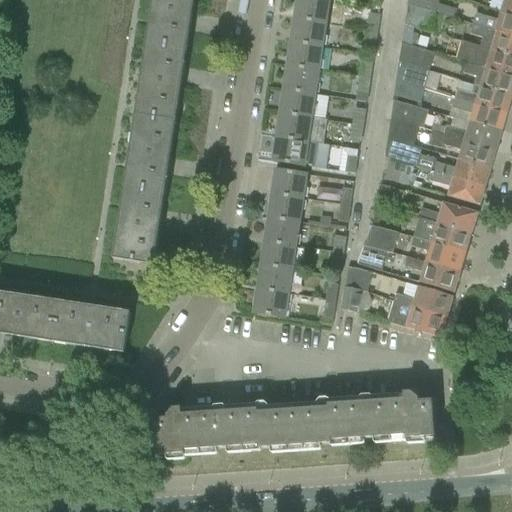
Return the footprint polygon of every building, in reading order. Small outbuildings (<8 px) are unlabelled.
[(153,0),(150,21),(146,46),(186,52),(191,15),(193,0),(153,0)] [(318,0),(297,0),(294,20),(324,25),(328,1),(318,0)] [(408,0),(407,6),(435,15),(453,21),(456,11),(438,6),(439,0),(408,0)] [(511,0),(491,0),(489,9),(501,12),(511,15),(511,0)] [(407,6),(404,26),(414,29),(429,34),(435,15),(407,6)] [(476,15),(472,26),(511,37),(511,15),(501,12),(498,22),(476,15)] [(369,15),(366,32),(376,33),(377,31),(379,16),(369,15)] [(294,20),(290,44),(321,49),(324,25),(294,20)] [(414,29),(404,26),(402,44),(411,47),(414,29)] [(511,37),(472,26),(469,36),(482,39),(480,48),(511,57),(511,37)] [(376,33),(366,32),(364,47),(374,49),(376,33)] [(462,43),(456,61),(465,63),(511,77),(511,57),(480,48),(462,43)] [(290,44),(287,68),(317,72),(321,49),(290,44)] [(402,44),(399,63),(429,72),(435,54),(411,47),(402,44)] [(146,46),(136,117),(175,123),(180,89),(186,52),(146,46)] [(362,62),(359,79),(369,80),(372,64),(362,62)] [(399,63),(396,82),(424,90),(429,72),(399,63)] [(462,72),(461,75),(476,79),(474,86),(511,97),(511,77),(465,63),(462,72)] [(287,68),(283,91),(313,96),(317,72),(287,68)] [(441,76),(429,72),(424,90),(435,94),(441,76)] [(369,80),(359,79),(357,95),(367,97),(369,80)] [(424,90),(396,82),(394,96),(420,104),(424,90)] [(457,90),(454,100),(507,116),(511,97),(474,86),(460,82),(458,90),(457,90)] [(283,91),(279,115),(310,120),(319,121),(325,122),(328,98),(313,96),(283,91)] [(454,100),(451,108),(472,115),(470,124),(501,134),(507,116),(454,100)] [(393,102),(390,120),(418,128),(423,129),(428,112),(393,102)] [(355,109),(352,126),(362,128),(365,110),(355,109)] [(279,115),(276,138),(306,143),(316,144),(321,145),(325,122),(319,121),(310,120),(279,115)] [(136,117),(125,188),(165,194),(170,160),(175,123),(136,117)] [(418,128),(390,120),(387,141),(412,148),(418,128)] [(444,135),(443,136),(496,151),(501,134),(470,124),(467,133),(446,127),(444,135)] [(362,128),(352,126),(350,142),(360,144),(362,128)] [(429,143),(428,147),(441,151),(443,146),(462,152),(460,160),(491,169),(496,151),(443,136),(444,135),(432,132),(429,143)] [(276,138),(272,162),(292,165),(303,167),(312,168),(325,170),(329,147),(316,145),(316,144),(306,143),(276,138)] [(387,141),(384,160),(390,161),(390,160),(414,167),(414,168),(416,169),(420,156),(422,150),(421,150),(412,148),(387,141)] [(433,172),(436,163),(436,161),(420,156),(416,169),(433,172)] [(345,173),(355,175),(357,158),(348,157),(345,173)] [(390,161),(385,178),(408,185),(414,168),(414,167),(390,160),(390,161)] [(436,163),(433,172),(485,188),(491,169),(460,160),(457,170),(436,163)] [(275,171),(272,195),(302,199),(304,190),(306,175),(295,174),(275,171)] [(430,182),(451,188),(448,197),(480,207),(485,188),(433,172),(430,182)] [(380,186),(377,206),(389,207),(390,208),(395,190),(393,190),(380,186)] [(165,194),(125,188),(114,260),(154,266),(159,230),(165,194)] [(343,190),(340,205),(350,207),(353,191),(343,190)] [(390,208),(389,210),(399,213),(404,193),(395,190),(390,208)] [(272,195),(268,219),(299,223),(302,199),(272,195)] [(421,210),(418,219),(437,225),(471,235),(477,214),(444,204),(441,216),(421,210)] [(350,207),(340,205),(338,222),(348,224),(350,207)] [(268,219),(264,242),(295,247),(299,223),(268,219)] [(418,219),(413,239),(466,254),(471,235),(437,225),(418,219)] [(372,228),(365,246),(393,254),(399,235),(372,228)] [(335,237),(333,252),(343,254),(346,238),(335,237)] [(411,245),(410,248),(428,254),(425,264),(460,274),(466,254),(413,239),(411,245)] [(264,242),(261,266),(291,271),(295,247),(264,242)] [(365,246),(357,266),(382,273),(388,253),(365,246)] [(343,254),(333,252),(331,270),(341,271),(343,254)] [(407,259),(405,268),(423,273),(419,284),(454,294),(460,274),(425,264),(407,259)] [(261,266),(257,290),(288,294),(291,271),(261,266)] [(347,269),(344,289),(360,292),(366,294),(372,274),(358,270),(347,269)] [(328,284),(326,300),(336,302),(338,286),(328,284)] [(396,296),(394,304),(446,319),(453,298),(433,293),(419,288),(415,302),(402,298),(396,296)] [(344,289),(341,311),(357,314),(360,293),(344,289)] [(288,294),(257,290),(253,314),(284,319),(288,294)] [(0,334),(12,336),(26,338),(51,342),(58,303),(22,297),(17,296),(0,293),(0,334)] [(336,302),(326,300),(323,317),(333,319),(336,302)] [(58,303),(51,342),(91,349),(106,351),(124,354),(130,314),(58,303)] [(446,319),(394,304),(387,325),(416,333),(416,334),(422,335),(440,340),(446,319)] [(154,421),(154,425),(156,457),(185,456),(185,453),(259,448),(259,451),(332,446),(332,443),(406,437),(406,440),(435,438),(432,402),(419,403),(419,400),(412,394),(404,394),(404,401),(329,407),(329,410),(258,414),(258,411),(182,416),(182,410),(174,410),(167,418),(167,420),(154,421)]
